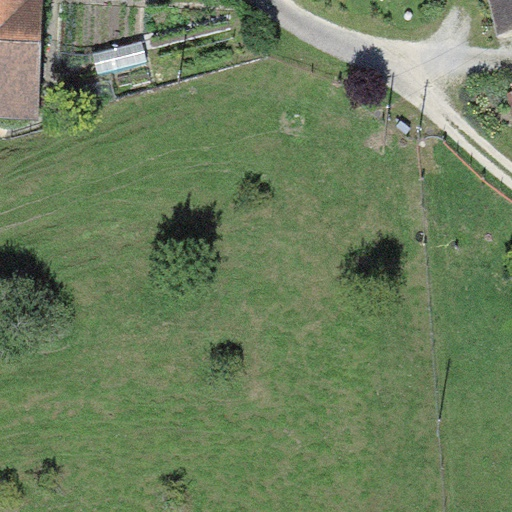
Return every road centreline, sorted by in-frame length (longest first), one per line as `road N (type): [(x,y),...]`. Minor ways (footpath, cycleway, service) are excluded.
road 1 (track): [(396,67),(511,173)]
road 2 (track): [(265,0),(327,39),(396,67)]
